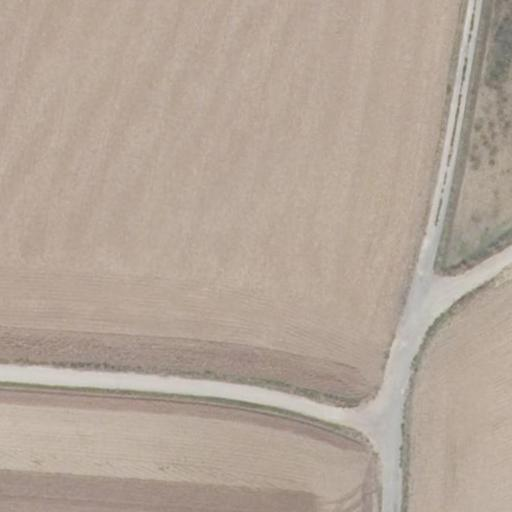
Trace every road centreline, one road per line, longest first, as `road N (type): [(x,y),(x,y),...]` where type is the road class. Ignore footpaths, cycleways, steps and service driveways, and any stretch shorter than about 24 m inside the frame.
road 1 (track): [(390,511),(394,427),(469,0)]
road 2 (track): [(394,427),(322,407),(0,378)]
